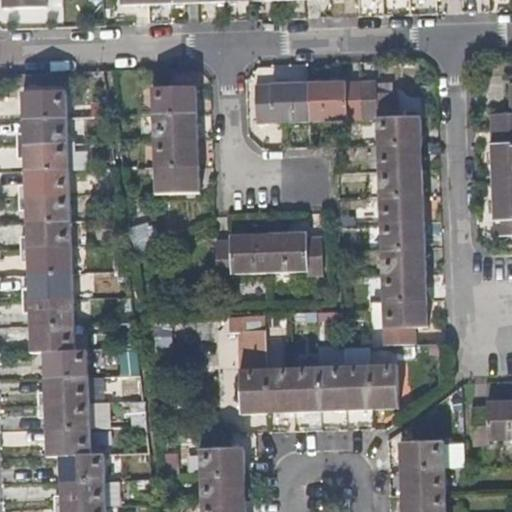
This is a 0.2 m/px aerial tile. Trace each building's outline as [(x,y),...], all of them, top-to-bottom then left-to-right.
[(47,9),(46,0),(4,0),(5,10),(47,9)] [(364,120),(362,85),(362,83),(308,84),(310,122),(348,120),(364,120)] [(378,120),(376,83),(362,83),(362,85),(364,120),(378,120)] [(310,122),(308,84),(257,87),(258,123),(310,122)] [(196,115),(196,90),(153,91),(153,117),(196,115)] [(66,118),(65,93),(23,95),(24,120),(66,118)] [(197,141),(196,115),(153,117),(155,143),(197,141)] [(511,130),(511,115),(492,116),(492,131),(511,130)] [(67,144),(66,118),(24,120),(25,132),(25,145),(67,144)] [(422,149),(421,118),(378,120),(380,150),(422,149)] [(511,182),(511,130),(492,131),(494,184),(511,182)] [(25,145),(25,132),(17,132),(17,145),(25,145)] [(198,168),(197,141),(155,143),(155,169),(198,168)] [(68,169),(67,144),(25,145),(25,158),(26,171),(68,169)] [(423,174),(422,149),(380,150),(380,176),(423,174)] [(199,193),(198,168),(155,169),(157,194),(199,193)] [(70,195),(68,169),(26,171),(26,183),(26,196),(70,195)] [(424,199),(423,174),(380,176),(382,201),(424,199)] [(511,235),(511,182),(494,184),(496,236),(511,235)] [(70,220),(70,195),(26,196),(27,208),(27,221),(70,220)] [(424,225),(424,199),(382,201),(383,227),(424,225)] [(71,246),(70,220),(27,221),(28,235),(29,247),(71,246)] [(426,251),(424,225),(383,227),(384,253),(426,251)] [(29,247),(28,235),(21,235),(21,247),(29,247)] [(322,279),(321,242),(307,242),(306,238),(268,239),(270,276),(308,275),(308,279),(322,279)] [(270,276),(268,239),(231,240),(232,245),(217,246),(218,282),(233,282),(234,277),(270,276)] [(71,272),(71,246),(29,247),(30,261),(30,273),(71,272)] [(30,261),(29,247),(21,247),(22,261),(30,261)] [(427,276),(426,251),(384,253),(384,278),(427,276)] [(73,297),(71,272),(30,273),(31,286),(30,299),(73,297)] [(427,302),(427,276),(384,278),(385,303),(427,302)] [(30,299),(31,286),(23,287),(23,299),(30,299)] [(73,323),(73,297),(30,299),(31,311),(31,325),(73,323)] [(31,311),(30,299),(23,299),(24,312),(31,311)] [(417,347),(416,329),(429,328),(427,302),(385,303),(387,347),(417,347)] [(75,348),(73,323),(31,325),(32,350),(44,349),(75,348)] [(88,373),(87,347),(75,348),(44,349),(45,374),(88,373)] [(397,410),(395,367),(370,368),(372,411),(397,410)] [(372,411),(370,368),(345,369),(347,412),(372,411)] [(347,412),(345,369),(319,370),(321,413),(347,412)] [(321,413),(319,370),(293,371),(295,414),(321,413)] [(295,414),(293,371),(267,373),(269,415),(295,414)] [(89,400),(88,373),(45,374),(46,388),(46,401),(89,400)] [(269,415),(267,373),(241,374),(243,415),(269,415)] [(90,425),(89,400),(46,401),(46,413),(47,427),(90,425)] [(511,438),(511,402),(491,403),(491,408),(477,408),(478,445),(493,445),(493,440),(511,438)] [(90,451),(90,425),(47,427),(48,452),(60,452),(90,451)] [(443,470),(442,443),(400,445),(401,472),(443,470)] [(104,476),(103,450),(90,451),(60,452),(61,477),(103,476),(104,476)] [(245,476),(245,451),(202,452),(203,477),(245,476)] [(444,495),(443,470),(401,472),(403,497),(444,495)] [(105,502),(103,476),(61,477),(62,492),(55,492),(55,504),(62,504),(105,502)] [(120,501),(119,476),(104,476),(103,476),(105,502),(120,501)] [(246,502),(245,476),(203,477),(204,503),(246,502)] [(444,511),(444,495),(403,497),(403,511),(444,511)] [(105,511),(105,502),(62,504),(62,511),(105,511)] [(246,511),(246,502),(204,503),(204,511),(246,511)]
